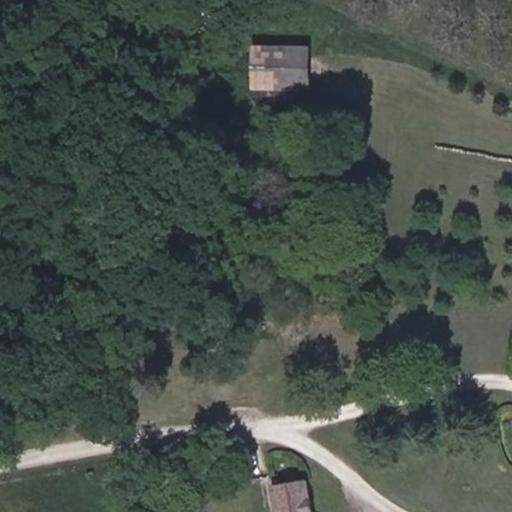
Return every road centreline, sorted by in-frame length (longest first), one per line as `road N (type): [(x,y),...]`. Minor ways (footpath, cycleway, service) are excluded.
road 1 (track): [(0,468),(270,430),(305,443),(391,511)]
road 2 (track): [(511,387),(478,381),(338,419)]
